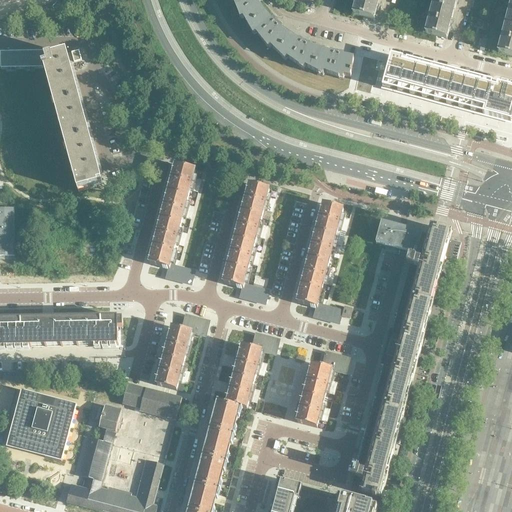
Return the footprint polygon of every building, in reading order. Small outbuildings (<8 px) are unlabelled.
[(266,14),(258,5),(256,2),(257,2),(255,0),(233,0),(239,16),(241,15),(249,27),(266,14)] [(373,20),(377,3),(378,0),(356,0),(353,14),(373,20)] [(453,12),(455,0),(434,0),(433,6),(453,12)] [(445,39),(450,22),(453,12),(433,6),(426,34),(445,39)] [(291,37),(278,27),(275,25),(266,14),(249,27),(252,32),(253,30),(266,46),(268,44),(279,55),(291,37)] [(511,56),(511,27),(505,25),(498,53),(511,56)] [(314,72),(321,51),(307,47),(306,46),(304,45),(291,37),(279,55),(282,58),(284,56),(300,67),(301,66),(314,72)] [(352,71),(354,60),(336,56),(335,56),(321,51),(314,72),(319,74),(320,72),(339,78),(339,76),(350,78),(351,78),(350,78),(351,74),(352,71)] [(102,174),(74,72),(72,64),(74,63),(71,53),(60,56),(60,53),(44,53),(1,54),(0,53),(0,57),(1,57),(1,70),(44,69),(44,71),(45,71),(78,193),(99,187),(96,176),(102,174)] [(391,57),(382,89),(511,123),(511,117),(511,89),(497,85),(496,89),(492,88),(493,84),(484,82),(483,85),(480,84),(481,81),(472,78),(471,82),(468,81),(469,78),(460,75),(459,78),(456,78),(457,74),(448,72),(447,75),(444,74),(444,71),(435,69),(435,72),(431,71),(432,68),(423,65),(422,69),(419,68),(420,64),(411,62),(410,65),(402,63),(403,60),(391,57)] [(176,166),(168,193),(188,198),(190,191),(192,185),(193,179),(195,171),(196,171),(186,168),(176,166)] [(192,185),(190,191),(198,193),(200,187),(201,181),(193,179),(192,185)] [(245,202),(242,212),(262,218),(264,211),(266,204),(267,198),(269,191),(269,190),(259,188),(250,185),(246,197),(244,196),(243,201),(245,202)] [(168,193),(161,220),(181,225),(183,218),(186,206),(188,198),(168,193)] [(266,204),(264,211),(272,213),(275,200),(267,198),(266,204)] [(319,221),(316,232),(336,237),(338,230),(341,218),(343,210),(333,207),(324,205),(320,217),(318,216),(317,221),(319,221)] [(186,206),(183,218),(191,220),(194,208),(186,206)] [(0,256),(14,256),(13,209),(0,209),(0,256)] [(238,229),(235,240),(255,245),(257,238),(259,231),(260,225),(262,218),(242,212),(239,224),(237,224),(236,228),(238,229)] [(341,218),(338,230),(346,232),(349,220),(341,218)] [(161,220),(154,247),(174,253),(176,245),(179,233),(181,225),(161,220)] [(382,488),(419,348),(444,257),(447,258),(447,260),(457,263),(461,245),(452,242),(451,244),(447,243),(450,232),(432,227),(430,236),(422,234),(423,233),(403,228),(381,223),(376,244),(399,251),(416,255),(415,258),(409,257),(407,265),(410,266),(393,330),(390,330),(387,340),(402,344),(397,359),(383,355),(380,366),(384,366),(356,469),(353,468),(351,477),(354,478),(351,490),(373,496),(372,498),(376,499),(377,497),(380,498),(382,491),(382,488)] [(259,231),(257,238),(265,240),(268,228),(260,225),(259,231)] [(312,248),(309,259),(329,264),(331,257),(334,245),(336,237),(316,232),(313,244),(311,243),(310,248),(312,248)] [(179,233),(176,245),(184,247),(187,235),(179,233)] [(106,234),(43,235),(43,269),(107,268),(106,234)] [(231,256),(228,267),(248,272),(250,265),(253,253),(255,245),(235,240),(232,251),(230,251),(229,255),(231,256)] [(334,245),(331,257),(339,259),(342,247),(334,245)] [(154,247),(150,265),(163,268),(163,269),(167,270),(167,269),(169,270),(170,266),(174,253),(154,247)] [(253,253),(250,265),(258,267),(261,255),(253,253)] [(305,275),(302,286),(322,292),(324,284),(325,278),(327,272),(329,264),(309,259),(306,271),(304,270),(303,275),(305,275)] [(166,278),(166,279),(173,280),(176,268),(175,267),(170,266),(169,270),(168,271),(167,278),(166,278)] [(227,272),(223,284),(237,288),(237,289),(242,290),(242,289),(243,289),(243,290),(244,286),(248,272),(228,267),(226,267),(225,271),(227,272)] [(176,268),(173,280),(179,282),(182,269),(178,268),(176,268)] [(182,269),(179,282),(185,284),(188,271),(182,269)] [(188,271),(185,284),(192,285),(195,272),(188,271)] [(325,278),(324,284),(331,286),(333,280),(335,274),(327,272),(325,278)] [(255,279),(254,285),(263,287),(264,281),(255,279)] [(240,298),(247,300),(250,287),(244,286),(243,290),(243,289),(242,291),(240,298)] [(301,291),(297,304),(311,307),(310,308),(315,309),(316,309),(317,309),(318,305),(322,292),(302,286),(302,287),(300,286),(299,291),(301,291)] [(250,287),(247,300),(253,302),(256,289),(253,288),(252,288),(250,287)] [(256,289),(253,302),(259,303),(262,290),(256,289)] [(262,290),(259,303),(265,305),(266,304),(265,304),(268,294),(269,292),(262,290)] [(314,317),(314,318),(320,320),(324,307),(322,306),(318,305),(317,309),(316,309),(314,317)] [(324,307),(320,320),(326,321),(330,308),(326,307),(324,307)] [(330,308),(326,321),(332,323),(336,310),(330,308)] [(345,308),(342,317),(350,319),(353,310),(345,308)] [(336,310),(332,323),(339,325),(339,324),(341,317),(342,312),(336,310)] [(118,318),(11,320),(5,320),(5,322),(0,321),(0,348),(30,347),(30,343),(93,341),(94,346),(118,346),(118,328),(123,328),(123,319),(118,319),(118,318)] [(184,323),(182,331),(192,333),(192,334),(200,336),(206,338),(209,325),(209,324),(186,318),(184,323)] [(165,354),(164,359),(184,364),(192,334),(192,333),(182,331),(172,328),(170,336),(168,343),(167,342),(165,347),(167,347),(165,354)] [(256,336),(252,349),(262,352),(270,354),(270,355),(275,356),(279,342),(256,336)] [(237,366),(234,377),(254,382),(256,375),(259,363),(262,352),(252,349),(242,347),(239,361),(237,361),(235,366),(237,366)] [(326,355),(322,368),(332,370),(332,371),(340,373),(346,375),(349,361),(326,355)] [(157,386),(177,392),(178,389),(177,389),(179,384),(182,371),(184,364),(164,359),(163,363),(161,370),(159,369),(158,374),(160,375),(158,382),(157,385),(157,386)] [(259,363),(256,375),(264,377),(265,374),(266,371),(267,365),(259,363)] [(307,385),(304,396),(324,401),(326,394),(329,382),(332,371),(332,370),(322,368),(312,365),(309,380),(307,379),(305,384),(307,385)] [(182,371),(179,384),(187,386),(188,382),(188,380),(190,373),(182,371)] [(230,393),(227,405),(240,408),(247,410),(249,402),(252,390),(254,382),(234,377),(232,388),(230,388),(228,393),(230,393)] [(329,382),(326,394),(334,396),(335,392),(336,389),(337,384),(329,382)] [(176,422),(182,399),(181,399),(181,400),(128,386),(128,385),(123,404),(141,408),(140,411),(176,421),(175,422),(176,422)] [(252,390),(249,402),(257,404),(258,401),(259,398),(260,392),(252,390)] [(66,447),(73,420),(77,406),(40,396),(36,395),(22,391),(7,446),(17,449),(39,454),(43,455),(45,456),(45,458),(62,463),(62,460),(65,451),(66,447)] [(297,422),(297,424),(317,429),(317,428),(318,426),(319,421),(322,408),(324,401),(304,396),(301,407),(300,406),(298,411),(300,412),(297,422)] [(214,419),(211,430),(233,436),(236,422),(240,408),(227,405),(226,404),(222,404),(218,402),(218,403),(215,414),(215,415),(214,418),(214,419)] [(112,446),(113,445),(114,439),(115,436),(116,432),(121,412),(111,410),(107,409),(102,407),(97,427),(102,428),(101,432),(100,432),(98,437),(100,438),(99,442),(94,440),(93,440),(83,478),(84,478),(89,479),(88,482),(86,482),(85,487),(87,488),(86,491),(81,489),(71,487),(67,502),(67,504),(68,502),(82,506),(82,507),(88,509),(88,508),(102,511),(107,492),(106,492),(101,490),(103,482),(101,482),(111,445),(112,446)] [(322,408),(319,421),(327,423),(328,416),(329,413),(330,410),(322,408)] [(207,446),(204,457),(225,463),(229,450),(233,436),(211,430),(211,431),(208,441),(208,443),(207,446)] [(200,474),(197,485),(218,490),(222,477),(225,463),(204,457),(201,468),(201,469),(200,474)] [(156,511),(158,506),(157,505),(157,506),(152,503),(153,502),(152,502),(153,497),(156,488),(158,489),(158,488),(157,488),(163,466),(164,467),(164,466),(147,461),(137,500),(130,498),(131,495),(108,489),(107,492),(102,511),(103,511),(156,511)] [(376,511),(377,507),(343,498),(278,481),(275,494),(275,493),(280,495),(277,504),(272,502),(269,511),(376,511)] [(192,501),(190,511),(189,511),(212,511),(215,504),(218,490),(197,485),(194,496),(193,497),(193,500),(192,501)]
